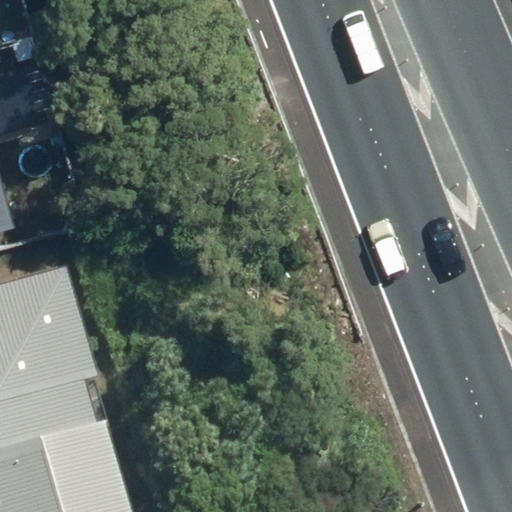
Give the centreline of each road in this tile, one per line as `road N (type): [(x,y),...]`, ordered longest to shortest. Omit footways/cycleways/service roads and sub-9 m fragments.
road 1 (motorway): [(511,447),(327,0)]
road 2 (motorway): [(511,138),(450,0)]
